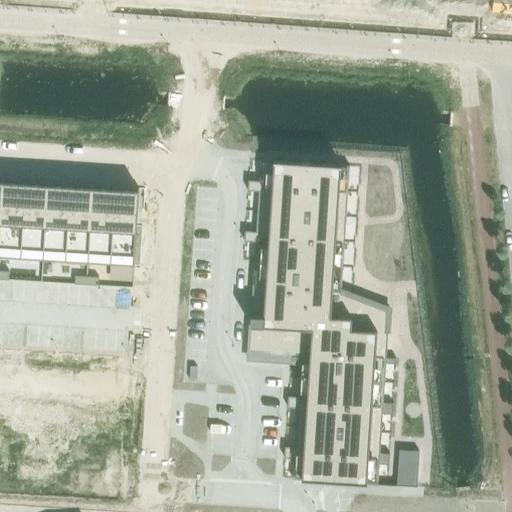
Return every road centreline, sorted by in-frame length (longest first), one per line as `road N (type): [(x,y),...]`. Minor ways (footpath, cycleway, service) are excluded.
road 1 (residential): [(302,500),(148,490),(174,163)]
road 2 (residential): [(206,35),(505,58)]
road 3 (residential): [(511,511),(302,500)]
road 4 (residential): [(0,20),(206,35)]
road 5 (residential): [(174,163),(0,154)]
road 6 (residential): [(206,35),(198,129),(174,163)]
